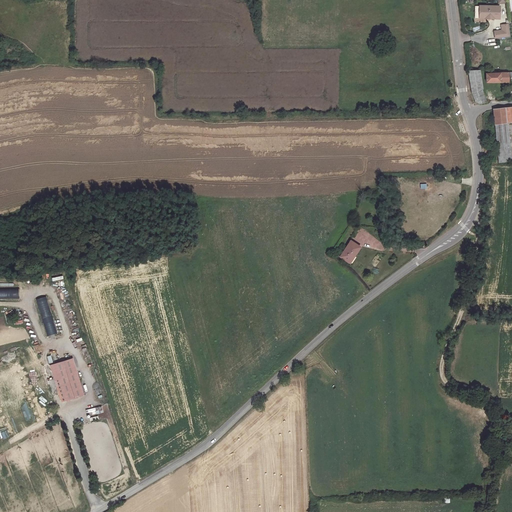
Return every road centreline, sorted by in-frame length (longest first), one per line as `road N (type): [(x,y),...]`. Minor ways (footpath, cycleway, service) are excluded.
road 1 (tertiary): [(467,113),(478,183),(464,227),(342,316),(215,437),(96,511)]
road 2 (track): [(483,511),(499,413),(444,383),(440,371),(478,247)]
